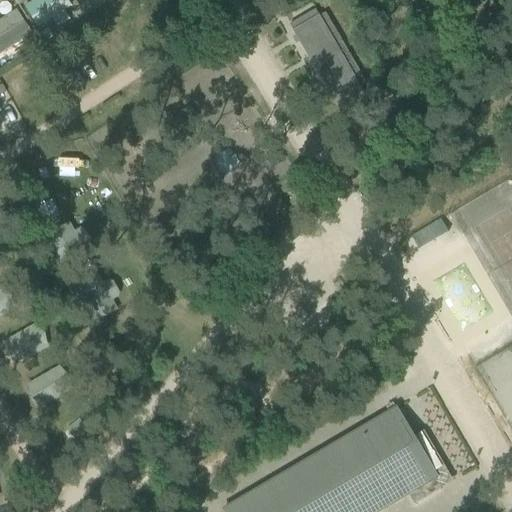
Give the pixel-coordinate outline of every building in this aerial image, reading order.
[(36,25),(71,5),(68,0),(30,0),(23,4),(36,25)] [(314,11),(289,26),(338,110),(356,100),(363,96),(359,88),(365,84),(335,32),(324,15),(318,18),(314,11)] [(15,12),(0,21),(0,55),(30,37),(15,12)] [(19,98),(42,86),(33,68),(10,80),(19,98)] [(46,238),(65,273),(97,257),(78,221),(46,238)] [(452,301),(476,292),(469,275),(445,284),(452,301)] [(76,310),(105,293),(95,276),(66,293),(76,310)] [(104,345),(130,323),(117,307),(90,329),(104,345)] [(141,365),(164,356),(157,339),(134,347),(141,365)] [(426,460),(436,454),(422,432),(413,438),(396,409),(223,510),(224,511),(379,511),(407,496),(410,501),(422,494),(419,489),(436,478),(426,460)]
